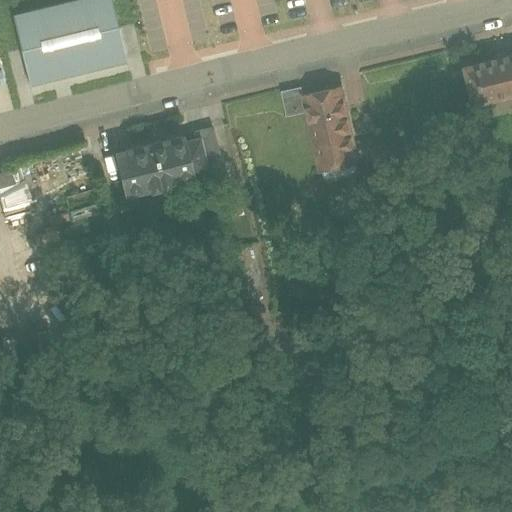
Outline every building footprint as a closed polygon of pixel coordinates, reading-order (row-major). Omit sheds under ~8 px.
[(28,84),(125,61),(110,0),(65,0),(11,13),(20,49),(28,84)] [(511,93),(511,41),(459,54),(471,103),(511,93)] [(342,82),(299,91),(298,87),(279,91),(285,115),(303,112),(317,173),(359,164),(342,82)] [(185,137),(112,153),(123,201),(196,184),(185,137)] [(0,171),(0,206),(27,202),(22,168),(0,171)]
